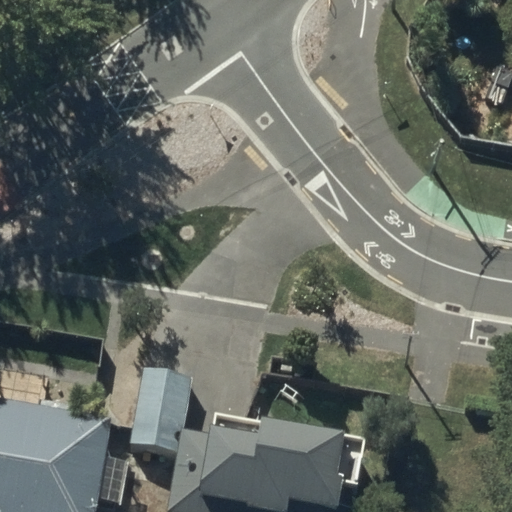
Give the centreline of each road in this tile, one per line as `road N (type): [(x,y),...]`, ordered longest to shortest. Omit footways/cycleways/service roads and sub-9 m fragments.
road 1 (residential): [(219,23),(366,215),(409,252),(511,282)]
road 2 (residential): [(219,23),(0,173)]
